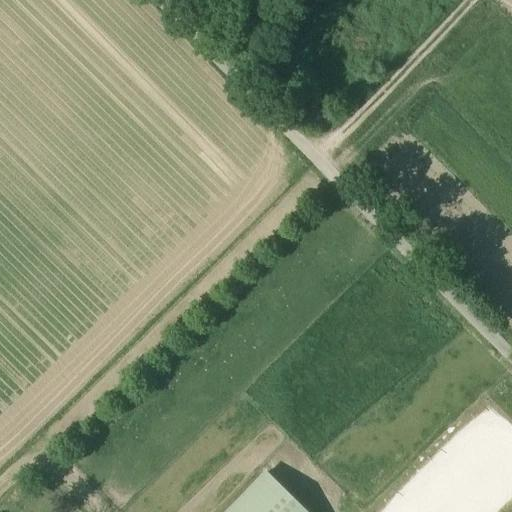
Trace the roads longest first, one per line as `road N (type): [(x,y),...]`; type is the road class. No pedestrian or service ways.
road 1 (unclassified): [(511,359),(156,0)]
road 2 (track): [(315,161),(473,0)]
